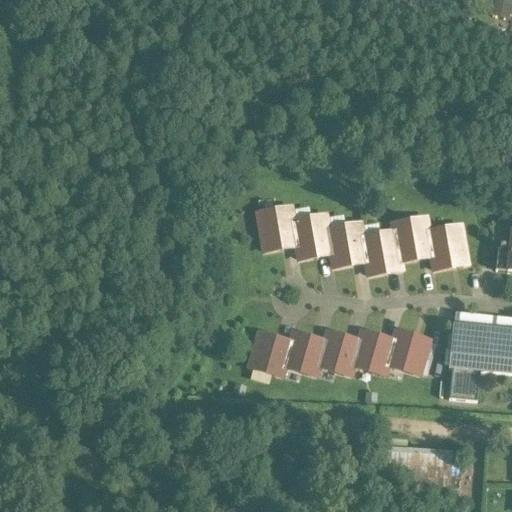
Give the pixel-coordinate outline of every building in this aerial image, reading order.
[(290,203),(257,209),(264,247),(297,241),(293,217),(290,203)] [(325,212),(293,217),(297,241),(299,255),(332,249),(328,225),(325,212)] [(426,214),(393,220),(395,228),(400,257),(432,251),(428,228),(426,214)] [(360,220),(328,225),(332,249),(334,263),(367,257),(363,233),(360,220)] [(461,222),(428,228),(432,251),(435,265),(468,259),(461,222)] [(395,228),(363,233),(367,257),(369,271),(401,265),(400,257),(395,228)] [(507,242),(500,241),(500,243),(498,243),(496,265),(507,267),(510,245),(507,244),(507,242)] [(511,328),(470,324),(470,327),(453,325),(453,326),(449,364),(452,364),(449,395),(478,398),(481,367),(511,370),(511,328)] [(430,336),(397,327),(394,337),(387,361),(420,370),(430,336)] [(360,337),(328,328),(326,338),(319,362),(350,371),(353,362),(360,337)] [(394,337),(363,328),(360,337),(353,362),(384,371),(387,361),(394,337)] [(291,338),(259,329),(249,363),(281,372),(284,363),(291,338)] [(326,338),(294,329),(291,338),(284,363),(316,372),(319,362),(326,338)] [(453,452),(383,448),(381,487),(450,491),(453,452)]
